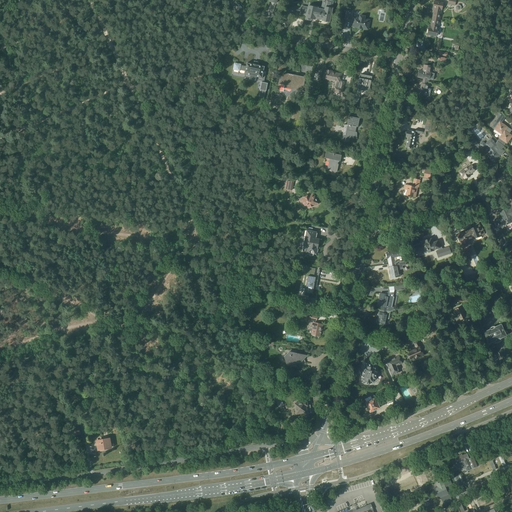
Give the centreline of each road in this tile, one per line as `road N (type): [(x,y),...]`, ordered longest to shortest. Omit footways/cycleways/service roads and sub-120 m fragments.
road 1 (unclassified): [(315,441),(0,482)]
road 2 (primary): [(298,459),(0,500)]
road 3 (primary): [(45,511),(296,475)]
road 4 (track): [(287,442),(196,244)]
road 5 (tertiary): [(315,441),(363,231)]
road 6 (primary): [(309,472),(511,400)]
road 7 (unclassified): [(398,60),(269,32),(229,0)]
road 8 (tertiary): [(363,231),(398,60)]
road 9 (primary): [(511,381),(352,444)]
road 10 (track): [(190,231),(123,80)]
road 11 (unclassified): [(369,232),(430,215),(511,174)]
